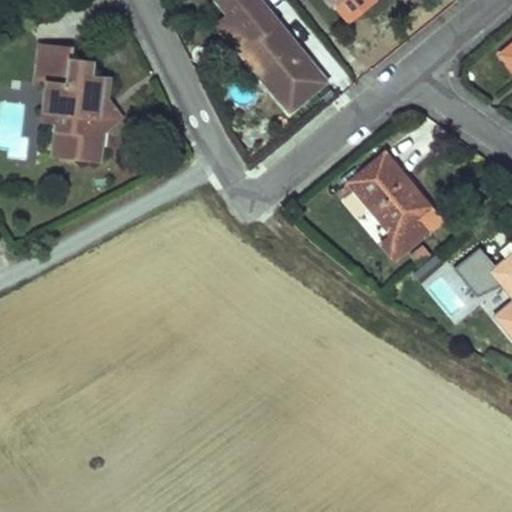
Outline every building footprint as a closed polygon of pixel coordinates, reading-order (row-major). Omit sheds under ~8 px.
[(253,44),(256,42),(279,70),(263,82),(289,114),(328,82),(261,0),(217,0),(229,15),(253,44)] [(279,70),(256,42),(253,44),(229,15),(216,25),(263,82),(279,70)] [(98,116),(103,79),(92,78),(93,64),(70,61),(71,50),(42,47),(38,83),(48,84),(45,109),(60,111),(59,121),(58,130),(81,133),(80,142),(103,145),(104,133),(106,117),(98,116)] [(511,53),(508,49),(502,54),(511,66),(511,53)] [(106,117),(104,133),(122,118),(108,102),(110,81),(103,79),(98,116),(106,117)] [(2,102),(0,127),(0,134),(21,135),(23,104),(2,102)] [(60,111),(45,109),(44,120),(59,121),(60,111)] [(81,133),(58,130),(54,155),(101,160),(103,145),(80,142),(81,133)] [(433,208),(386,151),(348,181),(389,233),(379,242),(394,261),(430,232),(420,219),(433,208)] [(420,265),(434,254),(427,247),(414,258),(420,265)] [(492,271),(499,265),(488,250),(474,261),(472,278),(485,295),(501,283),(492,271)] [(492,271),(501,283),(511,297),(511,303),(495,317),(511,338),(511,254),(499,265),(492,271)]
